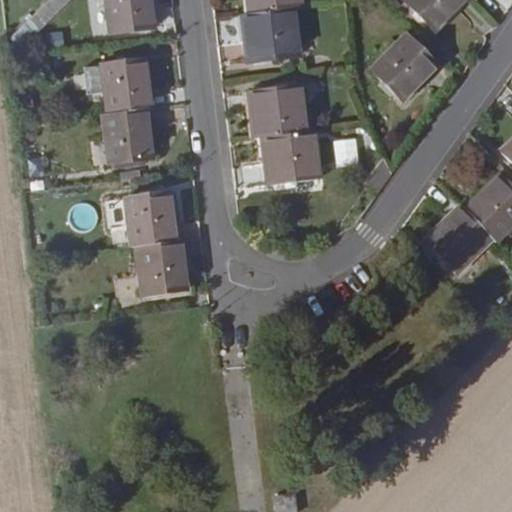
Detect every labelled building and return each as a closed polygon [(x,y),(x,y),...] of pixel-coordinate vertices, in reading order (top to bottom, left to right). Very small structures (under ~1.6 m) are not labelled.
[(28,34),(63,0),(38,0),(16,22),(28,34)] [(93,0),(97,35),(138,31),(134,0),(93,0)] [(284,0),(234,0),(235,13),(279,8),(285,8),(284,0)] [(420,35),(454,1),(453,0),(397,0),(392,5),(420,35)] [(284,54),(279,8),(235,13),(229,14),(234,60),(284,54)] [(386,105),(419,73),(391,44),(358,75),(386,105)] [(132,67),(92,71),(97,123),(134,118),(138,118),(132,67)] [(237,89),(242,138),(250,137),(290,132),(284,83),(237,89)] [(97,171),(140,166),(134,118),(97,123),(92,123),(97,171)] [(304,177),(299,131),(290,132),(250,137),(256,182),(304,177)] [(511,171),(511,134),(493,152),(511,171)] [(332,142),(335,168),(359,165),(355,139),(332,142)] [(511,216),(511,206),(488,181),(453,214),(478,240),(483,245),(511,216)] [(106,205),(112,254),(118,253),(159,248),(153,200),(106,205)] [(444,272),(478,240),(453,214),(449,210),(415,242),(444,272)] [(172,299),(166,247),(159,248),(118,253),(124,304),(172,299)] [(274,511),(295,511),(294,494),(273,496),(274,511)]
